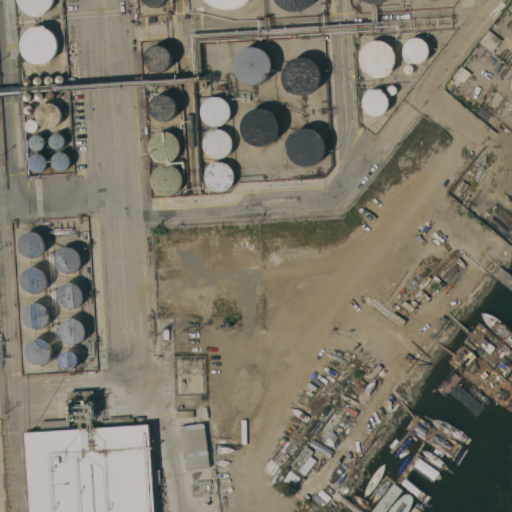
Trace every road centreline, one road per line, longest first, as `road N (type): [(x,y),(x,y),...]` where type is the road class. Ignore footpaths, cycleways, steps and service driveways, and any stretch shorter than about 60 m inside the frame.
road 1 (residential): [(176,511),(165,417),(135,368),(110,0)]
road 2 (residential): [(126,219),(333,203),(491,0)]
